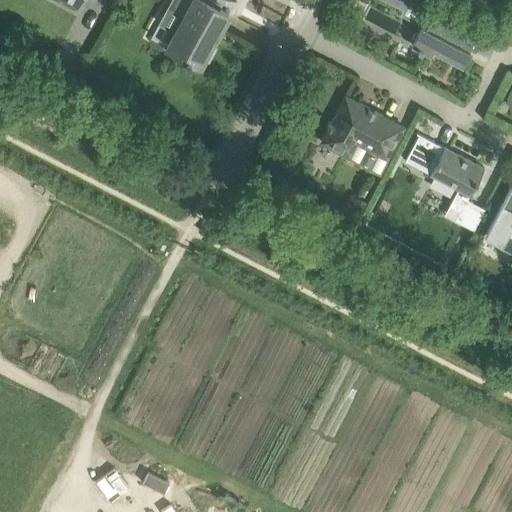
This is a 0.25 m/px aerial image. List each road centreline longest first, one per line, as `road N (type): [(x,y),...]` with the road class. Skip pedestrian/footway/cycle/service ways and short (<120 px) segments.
road 1 (unclassified): [(511,344),(215,190)]
road 2 (unclassified): [(215,190),(0,79)]
road 3 (residential): [(469,123),(300,33)]
road 4 (residential): [(215,190),(300,33)]
